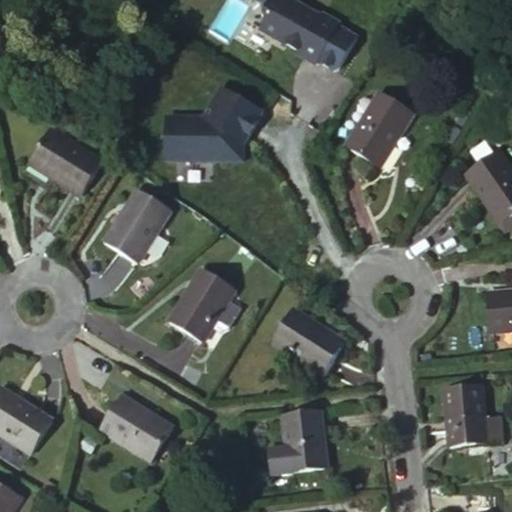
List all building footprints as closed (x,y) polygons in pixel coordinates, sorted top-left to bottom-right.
[(266,22),(256,36),(294,61),(293,63),(311,75),(312,73),(328,82),(332,81),(353,50),(335,38),(336,37),(317,25),(316,27),(273,0),(244,0),(244,1),(263,13),(266,22)] [(161,120),(159,164),(234,164),(255,117),(213,92),(195,122),(161,120)] [(416,116),(380,93),(347,146),(383,168),(416,116)] [(108,173),(55,134),(36,160),(56,175),(53,180),(86,204),(108,173)] [(468,176),(498,226),(502,224),(511,217),(511,175),(501,157),(468,176)] [(36,160),(33,165),(53,180),(56,175),(36,160)] [(173,223),(140,201),(106,251),(138,271),(173,223)] [(511,217),(502,224),(506,231),(511,228),(511,217)] [(239,300),(204,279),(174,330),(209,351),(215,340),(231,350),(247,322),(232,313),(239,300)] [(511,300),(485,302),(487,343),(511,341),(511,300)] [(350,348),(299,313),(276,347),(328,381),(350,348)] [(486,397),(454,398),(457,457),(507,455),(506,427),(489,428),(486,397)] [(56,432),(2,399),(0,402),(0,441),(36,463),(56,432)] [(175,450),(121,416),(100,449),(153,482),(175,450)] [(322,416),(293,420),(295,449),(275,451),(277,479),(327,474),(322,416)] [(0,511),(23,511),(25,511),(0,495),(0,511)]
